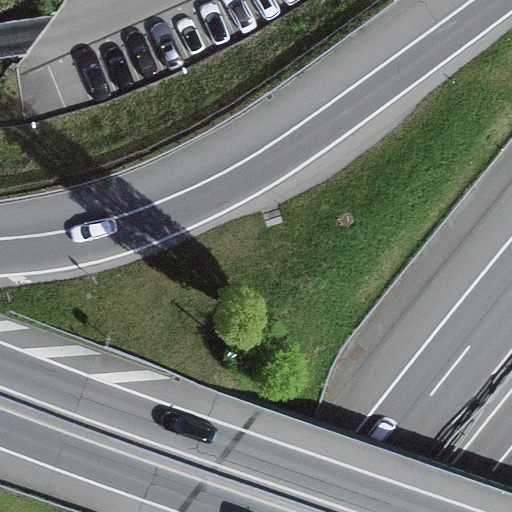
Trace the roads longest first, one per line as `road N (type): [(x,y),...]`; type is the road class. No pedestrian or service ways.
road 1 (motorway): [(491,0),(271,159),(199,198),(65,244),(0,252)]
road 2 (motorway): [(424,511),(0,366)]
road 3 (motorway): [(511,293),(339,511)]
road 4 (motorway): [(0,428),(233,511)]
